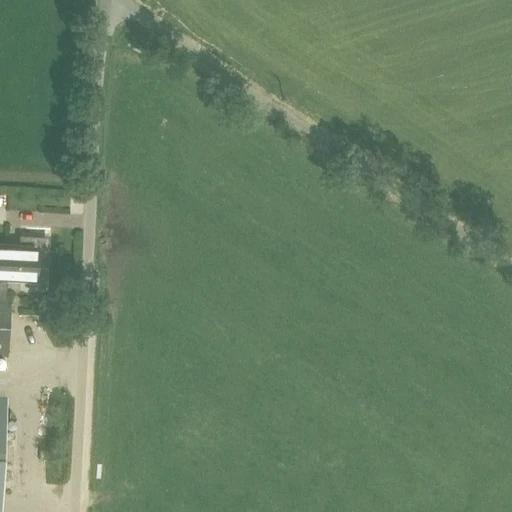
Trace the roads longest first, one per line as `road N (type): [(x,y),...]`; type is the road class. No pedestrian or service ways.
road 1 (unclassified): [(112,0),(511,264)]
road 2 (unknown): [(27,511),(23,381),(47,364),(85,356)]
